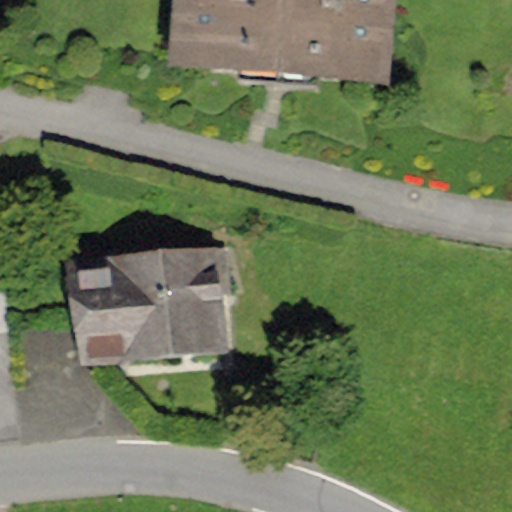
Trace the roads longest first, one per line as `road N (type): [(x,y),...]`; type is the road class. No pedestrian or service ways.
road 1 (residential): [(0,110),(449,222),(511,230)]
road 2 (unclassified): [(0,484),(160,468),(234,480),(320,511)]
